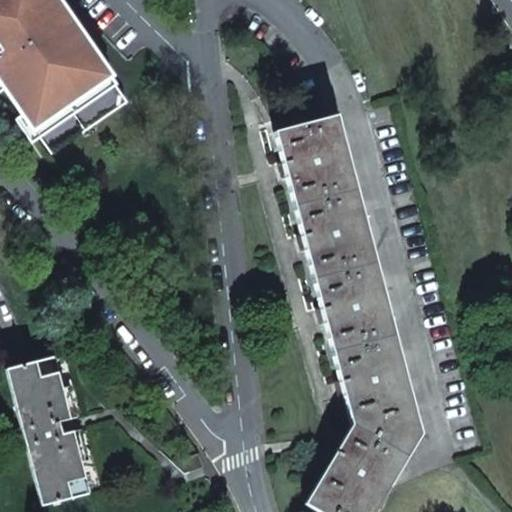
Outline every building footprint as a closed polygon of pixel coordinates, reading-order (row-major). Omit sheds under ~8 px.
[(120,100),(54,0),(0,0),(0,83),(44,150),(120,100)] [(274,134),(282,164),(286,178),(301,237),(304,250),(320,311),(324,323),(339,383),(343,397),(350,426),(335,453),(328,466),(305,506),(314,511),(373,511),(418,436),(335,118),(274,134)] [(286,178),(282,164),(277,166),(281,179),(286,178)] [(304,250),(301,237),(296,238),(300,252),(304,250)] [(6,370),(42,507),(88,495),(80,464),(84,463),(80,447),(76,448),(64,405),(69,403),(64,387),(60,388),(52,358),(6,370)] [(324,464),(328,466),(335,453),(331,451),(324,464)] [(185,474),(204,468),(199,454),(175,462),(177,468),(185,474)]
